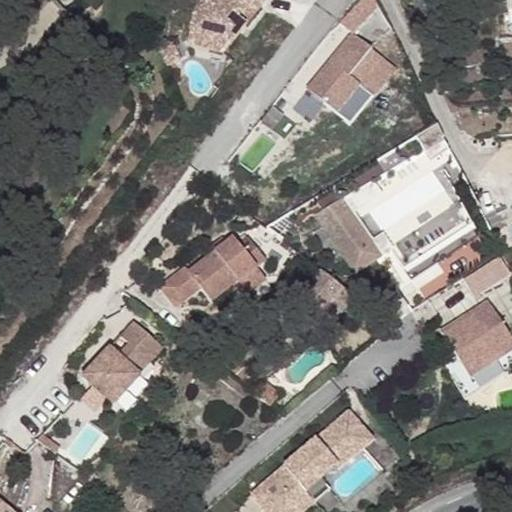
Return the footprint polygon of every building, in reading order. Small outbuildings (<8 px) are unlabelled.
[(221,0),(217,5),(197,0),(195,0),(185,33),(210,41),(207,52),(218,55),(267,0),(221,0)] [(375,0),(363,0),(338,17),(350,34),(384,12),(375,0)] [(210,41),(185,33),(182,44),(207,52),(210,41)] [(355,34),(310,91),(353,125),(399,68),(355,34)] [(168,41),(155,48),(166,67),(179,59),(168,41)] [(354,194),(326,207),(356,271),(380,259),(394,253),(410,287),(440,273),(434,261),(477,240),(465,214),(391,248),(377,254),(355,207),(359,205),(354,194)] [(225,234),(210,246),(218,254),(233,243),(225,234)] [(190,267),(165,286),(182,308),(207,290),(216,302),(243,283),(262,269),(272,261),(255,239),(246,246),(239,237),(233,243),(218,254),(194,272),(190,267)] [(349,287),(326,268),(307,292),(314,297),(312,300),(309,298),(304,304),(307,306),(305,309),(321,322),(349,287)] [(262,269),(243,283),(251,293),(271,279),(262,269)] [(511,335),(492,303),(445,332),(475,381),(511,357),(511,335)] [(115,347),(87,377),(119,406),(146,376),(144,374),(154,361),(156,363),(168,349),(140,321),(127,336),(140,348),(129,360),(115,347)] [(356,416),(258,499),(268,511),(278,511),(282,509),(284,511),(319,511),(324,508),(314,498),(328,486),(321,477),(339,463),(347,473),(381,445),(356,416)] [(328,486),(314,498),(324,508),(337,496),(328,486)] [(19,511),(0,495),(0,511),(19,511)]
